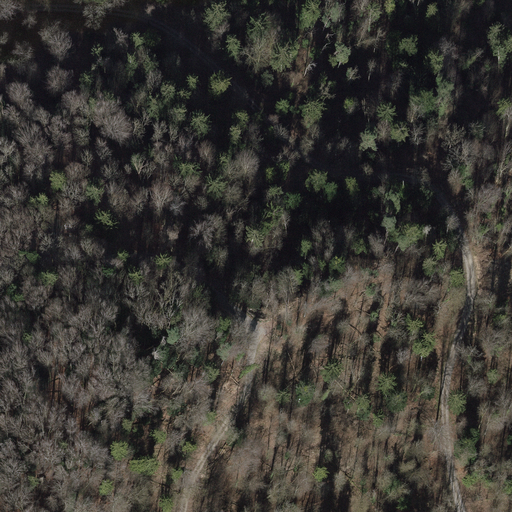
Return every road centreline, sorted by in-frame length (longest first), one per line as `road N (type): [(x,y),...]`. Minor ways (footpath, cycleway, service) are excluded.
road 1 (track): [(461,511),(444,394),(470,276),(457,226),(435,192),(402,175),(344,175),(315,164),(195,48),(152,20),(48,6),(0,14)]
road 2 (track): [(0,268),(50,256),(164,261),(249,323),(255,345),(248,389),(194,472),(184,511)]
